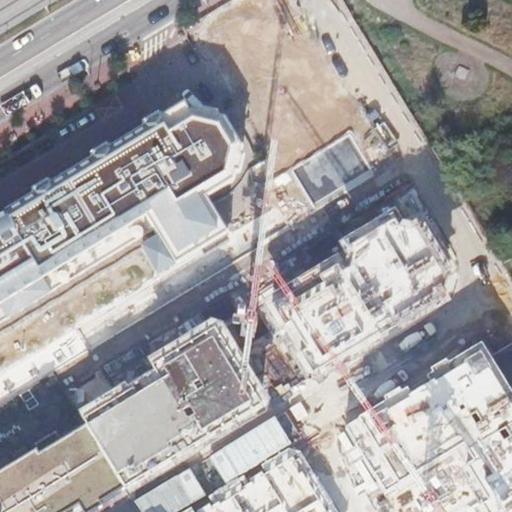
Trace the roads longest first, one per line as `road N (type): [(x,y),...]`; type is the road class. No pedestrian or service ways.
road 1 (residential): [(318,0),(511,305),(161,511)]
road 2 (residential): [(0,199),(158,106),(172,55),(160,5)]
road 3 (primary): [(0,104),(160,5)]
road 4 (primary): [(109,0),(0,66)]
